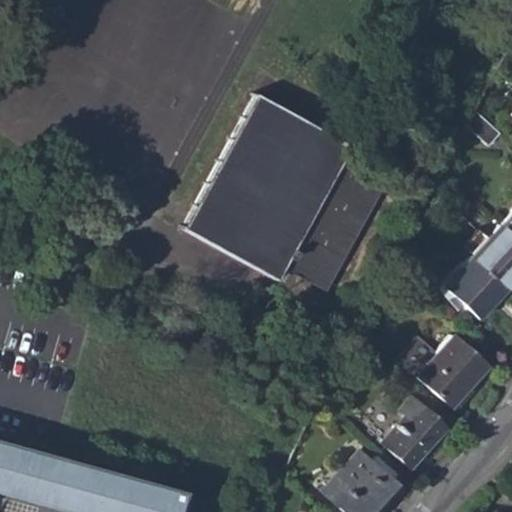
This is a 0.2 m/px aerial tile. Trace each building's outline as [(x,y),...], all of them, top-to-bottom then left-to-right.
[(511,60),(503,54),(495,64),(502,70),(511,60)] [(278,262),(320,286),(380,178),(340,155),(347,142),(255,92),(181,227),(271,276),(278,262)] [(463,124),(484,145),(496,131),(471,108),(463,124)] [(511,207),(498,223),(511,235),(511,207)] [(468,256),(500,287),(511,274),(511,235),(498,223),(468,256)] [(439,285),(472,316),(500,287),(468,256),(439,285)] [(418,380),(447,408),(485,366),(456,339),(418,380)] [(377,442),(405,467),(442,427),(409,396),(396,409),(403,415),(377,442)] [(314,485),(342,511),(367,511),(370,509),(364,502),(386,477),(351,445),(314,485)] [(0,498),(51,511),(166,511),(171,496),(0,449),(0,498)]
